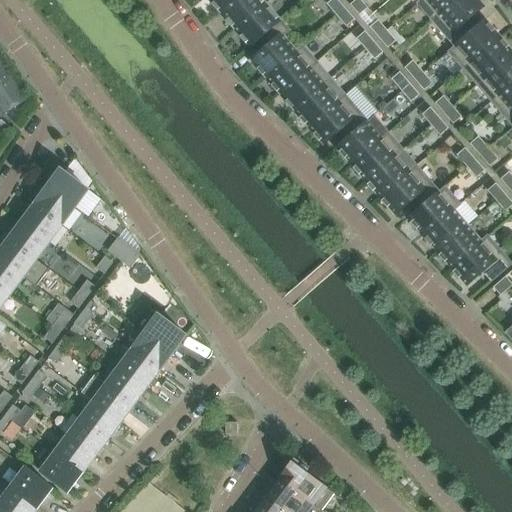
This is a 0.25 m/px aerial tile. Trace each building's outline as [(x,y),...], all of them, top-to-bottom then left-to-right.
[(208,0),(220,13),(235,0),(208,0)] [(234,29),(265,3),(262,0),(235,0),(220,13),(234,29)] [(345,9),(337,0),(331,0),(327,5),(336,16),(345,9)] [(368,9),(360,0),(355,0),(350,5),(359,16),(368,9)] [(432,21),(456,0),(423,0),(418,5),(432,21)] [(475,30),(467,21),(484,6),(478,0),(456,0),(432,21),(454,47),(475,30)] [(261,38),(281,21),(265,3),(234,29),(249,47),(261,38)] [(355,20),(345,9),(336,16),(346,27),(355,20)] [(463,69),(500,38),(485,20),(475,30),(454,47),(448,52),(463,69)] [(296,51),(284,37),(290,31),(281,21),(261,38),(268,47),(251,61),(265,78),(302,46),(302,45),(296,51)] [(387,31),(378,21),(369,28),(378,38),(387,31)] [(396,42),(387,31),(378,38),(387,49),(396,42)] [(374,42),(365,32),(356,39),(365,50),(374,42)] [(477,86),(511,55),(511,51),(500,38),(463,69),(477,86)] [(383,53),(374,42),(365,50),(374,60),(383,53)] [(279,94),(317,63),(302,46),(265,78),(279,94)] [(491,102),(511,84),(511,55),(477,86),(491,102)] [(25,102),(0,61),(0,111),(3,116),(25,102)] [(423,72),(413,61),(404,68),(414,80),(423,72)] [(294,111),(331,79),(317,63),(279,94),(294,111)] [(409,84),(400,72),(391,80),(401,91),(409,84)] [(432,84),(423,73),(423,72),(414,80),(424,91),(432,84)] [(308,127),(345,95),(331,79),(294,111),(308,127)] [(419,95),(409,84),(401,91),(411,102),(419,95)] [(511,84),(491,102),(511,126),(511,84)] [(340,130),(360,113),(345,95),(308,127),(323,145),(340,130)] [(452,107),(443,97),(435,104),(444,114),(452,107)] [(461,117),(452,107),(444,114),(453,125),(461,117)] [(439,118),(430,108),(422,115),(431,126),(439,118)] [(387,133),(373,115),(367,121),(360,113),(340,130),(347,139),(336,148),(351,165),(387,133)] [(448,129),(439,118),(431,126),(440,136),(448,129)] [(0,136),(3,139),(10,129),(0,121),(0,136)] [(366,182),(402,150),(387,133),(351,165),(366,182)] [(488,148),(478,137),(470,144),(480,156),(488,148)] [(475,160),(465,148),(457,156),(466,167),(475,160)] [(498,160),(489,149),(488,148),(480,156),(489,167),(498,160)] [(379,198),(416,166),(416,165),(409,171),(397,156),(403,151),(402,150),(366,182),(379,198)] [(485,171),(475,160),(466,167),(476,178),(485,171)] [(394,216),(411,201),(431,184),(416,166),(379,198),(394,216)] [(89,191),(61,170),(55,178),(47,187),(75,209),(89,191)] [(511,187),(511,176),(509,172),(500,180),(509,190),(511,187)] [(460,204),(445,187),(439,192),(431,184),(411,201),(419,210),(408,219),(422,236),(460,204)] [(505,194),(496,184),(487,191),(496,202),(505,194)] [(75,209),(47,187),(34,205),(63,226),(75,209)] [(511,206),(511,202),(505,194),(496,202),(505,212),(511,206)] [(437,253),(468,226),(455,211),(461,206),(460,204),(422,236),(437,253)] [(63,226),(34,205),(21,222),(50,243),(63,226)] [(50,243),(21,222),(8,239),(37,260),(50,243)] [(451,269),(488,237),(487,236),(481,241),(468,226),(437,253),(451,269)] [(511,264),(488,237),(451,269),(466,286),(483,272),(491,282),(511,264)] [(37,260),(8,239),(0,250),(0,260),(24,278),(37,260)] [(118,241),(114,245),(127,255),(132,249),(119,239),(118,241)] [(127,255),(114,245),(109,252),(117,258),(122,261),(122,262),(127,255)] [(139,254),(132,249),(127,255),(122,262),(130,267),(139,254)] [(104,274),(113,263),(105,258),(97,269),(104,274)] [(24,278),(0,260),(0,287),(10,295),(24,278)] [(500,296),(511,286),(511,284),(506,277),(493,288),(500,296)] [(87,298),(95,287),(87,281),(79,292),(87,298)] [(0,309),(10,295),(0,287),(0,309)] [(79,309),(87,298),(79,292),(79,293),(72,288),(64,298),(79,309)] [(90,319),(98,308),(91,302),(83,313),(90,319)] [(61,333),(69,322),(54,311),(46,321),(54,326),(53,327),(61,333)] [(82,330),(90,319),(83,313),(70,331),(80,339),(85,332),(82,330)] [(186,336),(158,315),(151,324),(144,333),(173,354),(180,344),(186,336)] [(52,344),(61,333),(53,327),(45,338),(52,344)] [(173,354),(144,333),(132,350),(160,371),(173,354)] [(64,354),(73,343),(65,337),(57,348),(64,354)] [(56,365),(64,354),(57,348),(48,359),(56,365)] [(160,371),(132,350),(119,367),(147,388),(160,371)] [(30,374),(38,363),(31,357),(22,368),(30,374)] [(147,388),(119,367),(106,385),(134,406),(147,388)] [(22,385),(30,374),(22,368),(14,379),(22,385)] [(38,388),(47,377),(39,372),(31,383),(38,388)] [(30,399),(38,388),(31,383),(23,394),(30,399)] [(134,406),(106,385),(93,402),(121,423),(134,406)] [(0,405),(4,408),(12,398),(12,397),(5,392),(0,397),(0,405)] [(121,423),(93,402),(80,419),(108,440),(121,423)] [(13,423),(21,412),(13,406),(5,417),(13,423)] [(0,430),(4,434),(13,423),(5,417),(0,423),(0,430)] [(108,440),(80,419),(67,436),(95,458),(108,440)] [(237,435),(237,423),(226,423),(226,435),(237,435)] [(95,458),(67,436),(54,454),(82,475),(95,458)] [(82,475),(54,454),(40,472),(68,493),(82,475)] [(320,511),(335,493),(307,473),(309,470),(293,459),(283,472),(287,475),(281,483),(313,507),(319,511),(320,511)] [(53,489),(26,469),(12,487),(39,507),(53,489)] [(309,511),(313,507),(281,483),(268,500),(283,511),(309,511)] [(35,511),(39,507),(12,487),(0,502),(0,504),(10,511),(35,511)] [(283,511),(268,500),(258,511),(283,511)]
